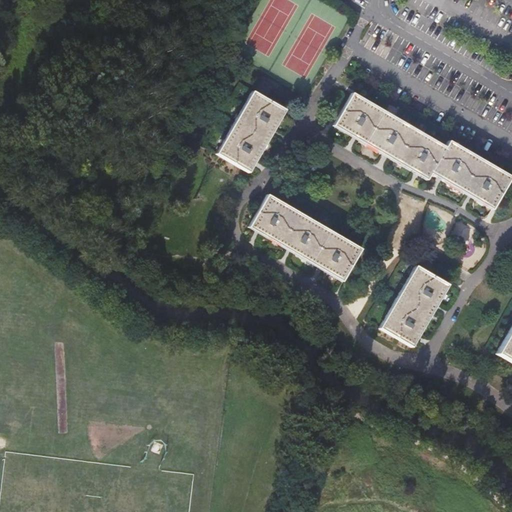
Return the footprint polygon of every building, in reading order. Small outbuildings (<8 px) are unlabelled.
[(214,151),(246,170),(252,161),(270,129),(283,108),(263,96),(268,87),(261,83),(265,76),(260,73),(251,89),(250,89),(214,151)] [(469,197),(488,208),(495,196),(507,175),(445,139),(441,146),(350,91),(331,123),(355,138),(386,156),(416,174),(422,178),(426,171),(440,180),(469,197)] [(320,268),(338,279),(357,247),(265,193),(246,225),(257,231),(290,251),(320,268)] [(444,283),(425,271),(430,262),(421,256),(415,265),(413,264),(376,326),(408,345),(414,334),(432,303),(444,283)] [(511,318),(492,353),(511,364),(511,318)]
